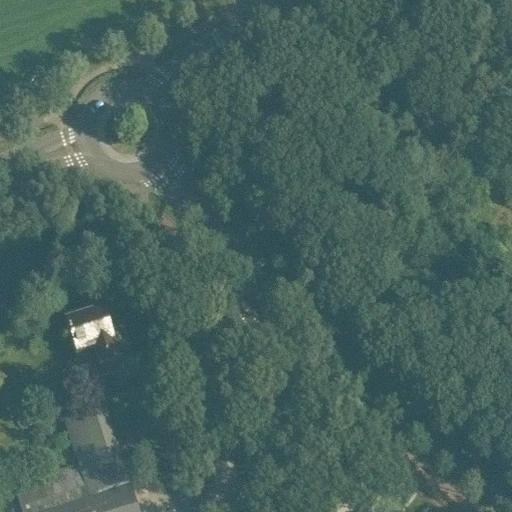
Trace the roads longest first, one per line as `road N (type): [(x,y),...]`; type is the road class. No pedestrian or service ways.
road 1 (tertiary): [(511,499),(384,393),(283,294)]
road 2 (residential): [(234,511),(198,390),(221,341),(283,294)]
